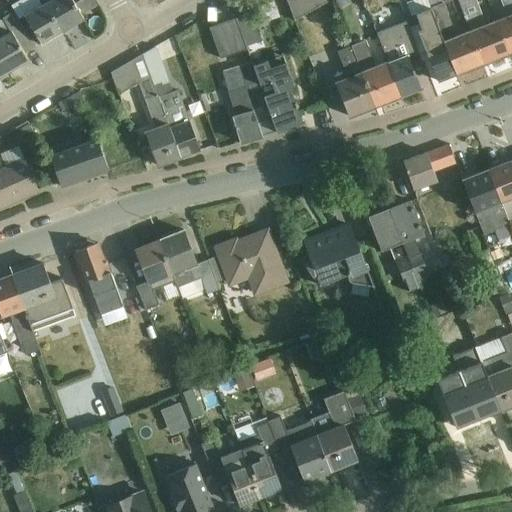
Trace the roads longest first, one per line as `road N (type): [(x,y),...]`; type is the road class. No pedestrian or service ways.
road 1 (tertiary): [(511,107),(374,155),(170,198),(0,256)]
road 2 (residential): [(511,481),(354,511)]
road 3 (residential): [(134,37),(0,115)]
